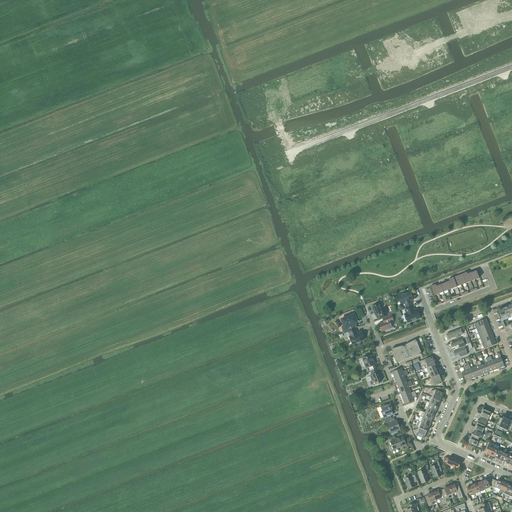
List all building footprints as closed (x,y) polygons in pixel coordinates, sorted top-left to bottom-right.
[(471,281),(468,274),(467,272),(462,274),(466,283),(471,281)] [(461,285),(466,283),(462,274),(458,276),(461,285)] [(452,288),(457,287),(454,277),(449,279),(449,281),(452,288)] [(439,294),(436,286),(436,284),(431,286),(434,295),(439,294)] [(413,299),(410,292),(401,295),(401,294),(398,296),(400,300),(401,300),(402,305),(405,304),(406,307),(412,305),(410,300),(413,299)] [(380,317),(387,315),(385,309),(382,310),(379,304),(372,306),(376,315),(379,314),(380,317)] [(508,306),(503,307),(507,316),(508,318),(511,316),(511,314),(508,306)] [(415,311),(413,307),(405,310),(407,314),(405,315),(406,315),(405,316),(404,317),(406,321),(407,321),(408,321),(408,323),(420,318),(418,310),(415,311)] [(502,318),(507,316),(503,307),(498,310),(501,317),(502,318)] [(352,315),(350,313),(341,321),(343,324),(344,326),(341,327),(343,333),(357,327),(355,320),(356,319),(355,314),(352,315)] [(385,322),(379,324),(382,332),(385,330),(386,331),(387,332),(389,331),(394,329),(393,327),(392,327),(391,324),(392,324),(392,323),(392,321),(394,321),(391,315),(384,318),(385,321),(385,322)] [(476,328),(488,324),(486,319),(474,323),(476,328)] [(478,333),(490,329),(488,324),(476,328),(478,333)] [(360,341),(364,340),(361,332),(357,334),(356,333),(357,333),(355,329),(349,332),(351,336),(350,337),(352,344),(357,343),(357,344),(361,342),(360,341)] [(461,329),(446,335),(448,339),(462,333),(461,329)] [(480,338),(492,334),(490,329),(478,333),(480,338)] [(482,343),(494,339),(492,334),(480,338),(482,343)] [(494,339),(482,343),(484,349),(496,344),(494,339)] [(397,363),(408,358),(410,357),(421,354),(416,340),(405,345),(403,346),(392,349),(397,363)] [(465,348),(454,352),(455,355),(460,353),(461,356),(467,354),(465,348)] [(498,358),(495,359),(499,368),(504,366),(499,353),(497,354),(498,358)] [(375,369),(374,366),(375,365),(371,354),(362,358),(366,369),(367,368),(368,372),(375,369)] [(491,356),(488,357),(493,370),(499,368),(495,359),(492,360),(491,356)] [(422,365),(426,367),(427,368),(435,365),(432,357),(420,361),(422,365)] [(487,362),(484,363),(488,372),(493,370),(488,357),(486,358),(487,362)] [(476,366),(473,367),(477,377),(482,375),(477,361),(475,362),(476,366)] [(480,361),(477,361),(482,375),(488,372),(484,363),(481,364),(480,361)] [(468,363),(466,364),(466,366),(471,379),(477,377),(473,367),(470,369),(469,365),(468,363)] [(429,373),(437,370),(435,365),(427,368),(428,371),(427,371),(427,373),(428,373),(429,373)] [(466,370),(462,372),(466,381),(471,379),(466,366),(464,367),(466,370)] [(402,368),(392,372),(394,377),(408,372),(409,372),(409,369),(403,371),(402,368)] [(374,386),(379,384),(379,382),(382,381),(377,369),(371,372),(372,375),(370,375),(372,381),(370,382),(372,385),(373,384),(374,386)] [(431,378),(439,375),(437,370),(429,373),(431,378)] [(408,372),(394,377),(396,383),(406,379),(405,376),(408,375),(408,372)] [(439,375),(431,378),(431,379),(429,384),(434,386),(442,383),(439,375)] [(406,379),(396,383),(398,388),(412,383),(413,382),(413,380),(407,382),(406,379)] [(412,383),(398,388),(400,394),(410,390),(409,387),(413,385),(412,383)] [(410,390),(400,394),(402,399),(416,393),(415,391),(411,393),(410,390)] [(435,390),(431,391),(432,396),(432,397),(440,401),(444,393),(435,390)] [(416,393),(402,399),(405,404),(414,401),(413,397),(417,396),(416,394),(416,393)] [(432,397),(429,402),(438,406),(440,401),(432,397)] [(429,402),(427,407),(436,411),(438,406),(429,402)] [(384,417),(381,419),(382,422),(385,421),(387,420),(392,418),(391,416),(393,415),(391,408),(392,408),(390,403),(381,406),(383,411),(381,411),(384,417)] [(427,407),(425,412),(434,416),(436,411),(427,407)] [(481,417),(488,420),(490,416),(489,415),(491,412),(483,409),(481,412),(482,413),(481,417)] [(423,411),(421,416),(423,417),(431,421),(434,416),(425,412),(423,411)] [(423,417),(421,422),(429,426),(431,421),(423,417)] [(486,425),(488,420),(481,417),(479,421),(478,420),(477,423),(484,426),(485,424),(486,425)] [(498,428),(503,430),(508,419),(505,417),(504,419),(500,417),(497,425),(499,426),(499,427),(498,428)] [(387,421),(384,422),(385,425),(388,424),(389,427),(388,427),(388,428),(388,429),(389,430),(390,430),(391,433),(400,430),(397,420),(395,421),(394,418),(392,418),(387,420),(387,421)] [(508,419),(503,430),(507,432),(508,431),(508,430),(510,431),(511,427),(511,422),(510,422),(511,420),(508,419)] [(418,421),(416,426),(419,427),(427,431),(429,426),(421,422),(418,421)] [(484,428),(484,426),(477,423),(475,425),(477,426),(475,430),(482,433),(484,429),(484,428)] [(418,429),(413,430),(415,435),(424,439),(427,431),(419,427),(418,429)] [(482,433),(475,430),(473,434),(472,433),(471,436),(479,440),(480,438),(481,438),(483,434),(482,433)] [(478,442),(479,440),(471,436),(470,439),(471,439),(469,443),(476,447),(478,442)] [(399,448),(403,447),(403,446),(406,445),(403,437),(390,441),(394,450),(399,447),(399,448)] [(488,445),(485,453),(487,453),(487,454),(490,455),(493,447),(495,445),(492,444),(492,443),(490,442),(488,445)] [(495,457),(498,449),(493,447),(490,455),(493,457),(494,456),(495,457)] [(498,449),(495,457),(497,458),(500,460),(503,452),(505,449),(500,447),(498,449)] [(503,452),(500,460),(503,461),(504,461),(505,461),(510,451),(507,450),(506,453),(503,452)] [(461,461),(450,456),(449,458),(446,457),(443,463),(447,465),(447,464),(458,469),(461,461)] [(435,477),(442,475),(440,471),(443,470),(440,461),(437,462),(437,464),(431,467),(435,477)] [(422,484),(429,481),(427,475),(430,474),(427,467),(425,468),(425,469),(418,472),(422,484)] [(417,482),(414,475),(412,476),(404,478),(408,489),(415,486),(414,483),(417,482)] [(481,482),(477,483),(480,492),(485,490),(482,481),(483,481),(483,479),(480,480),(481,482)] [(482,481),(485,490),(493,487),(493,479),(488,481),(487,479),(483,481),(482,481)] [(505,483),(505,482),(506,481),(503,479),(502,481),(498,480),(498,481),(493,479),(493,487),(495,488),(496,487),(500,489),(503,482),(505,483)] [(508,484),(505,482),(505,483),(503,482),(500,489),(499,491),(504,494),(508,484)] [(470,486),(467,487),(470,495),(470,496),(475,494),(472,485),(473,485),(473,483),(470,484),(470,486)] [(472,485),(475,494),(480,492),(477,483),(473,485),(472,485)] [(449,486),(452,494),(455,493),(457,494),(459,499),(463,497),(458,484),(455,485),(455,484),(449,486)] [(447,504),(447,505),(451,504),(451,502),(449,497),(449,495),(452,494),(449,486),(444,488),(444,489),(441,490),(447,504)] [(447,504),(441,490),(439,491),(438,490),(433,492),(436,500),(439,499),(440,500),(442,505),(447,504)] [(425,496),(430,510),(434,508),(432,503),(433,501),(436,500),(433,492),(427,494),(428,495),(425,496)] [(366,495),(362,496),(368,511),(371,511),(372,511),(366,495)] [(484,508),(479,510),(479,511),(488,511),(490,511),(492,511),(490,506),(489,502),(482,505),(484,508)] [(406,511),(416,511),(420,511),(416,503),(410,505),(411,508),(406,510),(406,511)]
